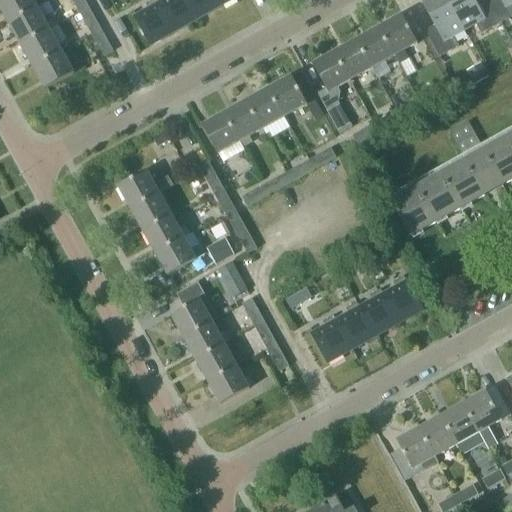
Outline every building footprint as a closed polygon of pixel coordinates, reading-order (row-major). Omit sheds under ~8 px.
[(0,0),(0,8),(8,23),(38,7),(33,0),(0,0)] [(72,0),(79,13),(89,7),(84,0),(72,0)] [(152,46),(176,32),(159,3),(157,0),(152,0),(145,4),(148,9),(135,16),(152,46)] [(176,32),(199,19),(188,0),(163,0),(159,3),(176,32)] [(188,0),(199,19),(223,6),(219,0),(188,0)] [(440,58),(459,47),(453,37),(465,31),(447,0),(428,0),(423,3),(436,25),(425,31),(440,58)] [(473,0),(447,0),(465,31),(476,24),(481,34),(501,24),(487,0),(481,0),(475,3),(473,0)] [(511,0),(487,0),(501,24),(511,17),(511,0)] [(8,23),(21,45),(50,29),(38,7),(8,23)] [(101,29),(89,7),(79,13),(91,34),(92,35),(101,29)] [(402,15),(381,27),(397,56),(418,44),(402,15)] [(381,27),(360,38),(375,68),(397,56),(381,27)] [(32,66),(62,51),(50,29),(21,45),(32,66)] [(101,29),(92,35),(104,57),(114,52),(101,29)] [(352,81),(375,68),(360,38),(337,51),(352,81)] [(75,74),(62,51),(32,66),(46,90),(75,74)] [(339,88),(352,81),(337,51),(313,64),(326,89),(318,93),(328,112),(339,106),(342,93),(339,88)] [(481,63),(467,71),(475,85),(489,77),(481,63)] [(308,105),(292,76),(270,88),(286,117),(308,105)] [(425,109),(446,97),(441,87),(430,94),(420,100),(425,109)] [(264,130),(286,117),(270,88),(247,101),(264,130)] [(420,100),(397,112),(402,121),(425,109),(420,100)] [(247,101),(226,113),(242,142),(264,130),(247,101)] [(381,133),(402,121),(397,112),(376,124),(381,133)] [(218,155),(242,142),(226,113),(202,126),(218,155)] [(480,147),(481,146),(468,122),(450,133),(463,156),(480,147)] [(358,146),(381,133),(376,124),(353,137),(358,146)] [(165,129),(152,136),(159,148),(171,140),(165,129)] [(511,134),(500,141),(511,161),(511,134)] [(511,161),(500,141),(473,156),(493,191),(495,190),(511,180),(511,161)] [(330,149),(309,161),(314,170),(336,159),(330,149)] [(493,191),(473,156),(446,171),(466,206),(493,191)] [(199,166),(211,188),(221,183),(208,161),(199,166)] [(291,183),(314,170),(309,161),(288,173),(287,173),(291,183)] [(131,210),(160,193),(173,186),(168,177),(155,185),(147,171),(118,187),(131,210)] [(446,171),(419,186),(439,222),(463,208),(466,206),(446,171)] [(265,185),(270,195),(291,183),(287,173),(265,185)] [(233,205),(221,183),(211,188),(223,211),(233,205)] [(252,205),(270,195),(265,185),(242,198),(248,207),(252,205)] [(419,186),(392,201),(411,237),(435,223),(439,222),(419,186)] [(172,216),(160,193),(131,210),(143,232),(172,216)] [(245,227),(233,205),(223,211),(236,233),(245,227)] [(143,232),(155,254),(185,238),(172,216),(143,232)] [(257,250),(245,227),(236,233),(244,248),(245,250),(248,255),(257,250)] [(155,254),(168,277),(197,260),(191,249),(185,238),(155,254)] [(200,244),(191,249),(197,260),(207,255),(200,244)] [(374,251),(362,258),(368,268),(377,263),(380,262),(374,251)] [(377,263),(368,268),(376,282),(384,277),(377,263)] [(400,324),(423,311),(407,281),(406,281),(404,277),(393,283),(396,287),(383,294),(400,324)] [(231,283),(243,306),(244,305),(252,300),(240,278),(231,283)] [(376,337),(400,324),(383,294),(381,290),(370,296),(372,300),(359,307),(376,337)] [(293,296),(286,300),(291,309),(298,305),(293,296)] [(171,316),(184,338),(213,322),(219,319),(214,310),(208,313),(200,300),(171,316)] [(243,306),(255,328),(265,322),(252,300),(244,305),(243,306)] [(352,350),(376,337),(359,307),(357,303),(346,309),(349,313),(336,321),(352,350)] [(329,364),(352,350),(336,321),(333,316),(323,322),(326,326),(312,334),(329,364)] [(220,335),(213,322),(184,338),(195,360),(225,344),(231,341),(226,332),(220,335)] [(277,345),(265,322),(255,328),(268,350),(277,345)] [(231,341),(225,344),(195,360),(208,382),(237,366),(245,362),(233,340),(231,341)] [(277,345),(268,350),(279,372),(289,367),(277,345)] [(244,379),(237,366),(208,382),(221,405),(256,386),(250,375),(244,379)] [(486,392),(463,404),(479,434),(489,450),(498,445),(489,428),(502,421),(486,392)] [(458,446),(479,434),(463,404),(443,415),(458,446)] [(435,458),(458,446),(443,415),(419,428),(435,458)] [(426,470),(423,465),(435,458),(419,428),(397,441),(401,449),(390,456),(404,482),(426,470)] [(511,460),(502,466),(511,484),(511,460)] [(488,490),(505,480),(500,471),(483,480),(488,490)] [(462,505),(479,496),(473,486),(456,495),(462,505)] [(441,511),(448,511),(462,505),(456,495),(438,505),(441,511)] [(507,511),(511,509),(511,497),(499,504),(503,511),(507,511)] [(356,511),(355,508),(346,511),(338,511),(332,500),(309,511),(356,511)]
